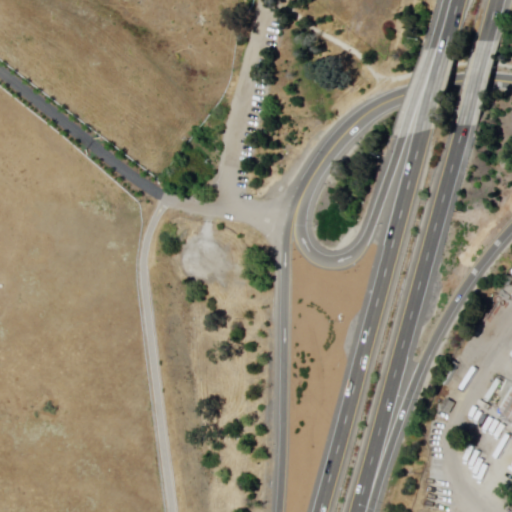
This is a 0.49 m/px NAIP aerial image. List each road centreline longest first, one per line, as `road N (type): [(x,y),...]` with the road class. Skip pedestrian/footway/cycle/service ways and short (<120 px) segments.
road 1 (motorway): [(354,511),(461,124)]
road 2 (motorway): [(420,130),(318,511)]
road 3 (motorway): [(366,511),(424,353),(457,293),(511,223)]
road 4 (motorway): [(299,195),(282,236),(275,511)]
road 5 (secondary): [(511,84),(443,83),(394,97),(339,136),(299,195)]
road 6 (motorway): [(400,136),(351,254),(329,261),(308,253),(298,232),(299,195)]
road 7 (residential): [(299,195),(258,214),(166,200)]
